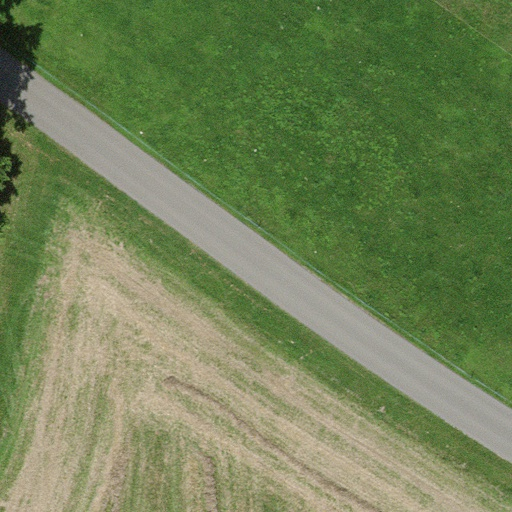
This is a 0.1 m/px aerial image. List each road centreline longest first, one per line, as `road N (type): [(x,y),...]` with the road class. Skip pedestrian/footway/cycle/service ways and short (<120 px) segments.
road 1 (unclassified): [(0,81),(287,286),(511,432)]
road 2 (track): [(0,283),(44,113)]
